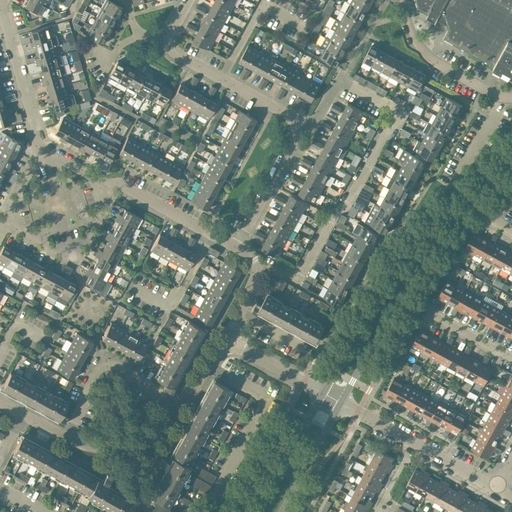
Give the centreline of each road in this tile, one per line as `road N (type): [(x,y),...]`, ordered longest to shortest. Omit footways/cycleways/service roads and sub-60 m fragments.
road 1 (residential): [(236,248),(296,130),(287,114),(175,56),(168,40),(189,0)]
road 2 (residential): [(205,511),(266,398),(207,365)]
road 3 (tertiary): [(436,237),(384,291),(322,391)]
road 4 (tertiary): [(342,401),(436,237)]
road 5 (residential): [(176,405),(101,356),(66,439)]
road 6 (residential): [(494,487),(342,401)]
road 7 (residential): [(4,221),(72,256),(101,204),(94,177)]
road 8 (residential): [(236,248),(94,177)]
road 9 (residential): [(42,148),(0,7)]
road 10 (tertiary): [(322,391),(253,511)]
road 11 (residential): [(401,0),(417,45),(483,89)]
road 12 (tertiary): [(282,511),(342,401)]
road 13 (residential): [(176,405),(145,437),(127,443),(66,439)]
